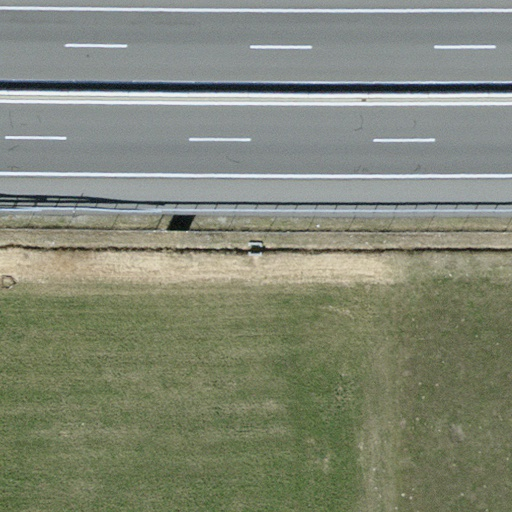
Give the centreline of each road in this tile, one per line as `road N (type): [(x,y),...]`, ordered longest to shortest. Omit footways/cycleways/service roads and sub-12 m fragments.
road 1 (motorway): [(0,137),(511,140)]
road 2 (motorway): [(511,44),(0,42)]
